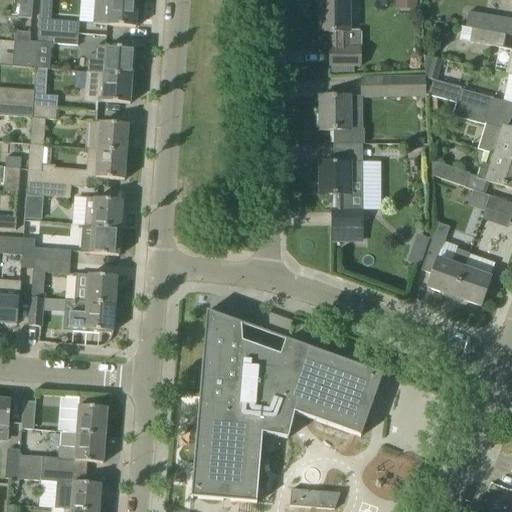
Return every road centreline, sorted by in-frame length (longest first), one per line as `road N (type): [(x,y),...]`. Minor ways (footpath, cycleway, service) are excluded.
road 1 (residential): [(266,281),(267,0)]
road 2 (residential): [(143,273),(150,126),(169,0)]
road 3 (residential): [(495,365),(266,281)]
road 4 (residential): [(441,511),(495,365)]
road 5 (residential): [(135,384),(0,373)]
road 6 (residential): [(126,511),(135,384)]
road 7 (residential): [(266,281),(226,272),(143,273)]
